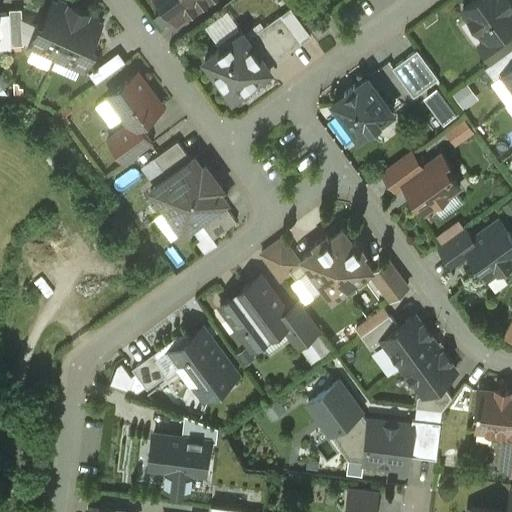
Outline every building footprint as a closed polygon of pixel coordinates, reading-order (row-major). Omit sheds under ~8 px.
[(60,0),(58,4),(53,2),(42,26),(38,25),(30,43),(57,55),(78,8),(61,0),(60,0)] [(161,0),(177,20),(203,0),(161,0)] [(472,0),(464,7),(464,6),(462,7),(464,9),(486,39),(487,40),(508,25),(511,21),(511,8),(509,5),(511,3),(509,0),(472,0)] [(97,16),(78,8),(57,55),(84,67),(93,49),(89,48),(100,23),(95,21),(97,16)] [(206,24),(217,38),(239,22),(228,8),(206,24)] [(9,12),(0,12),(0,48),(11,48),(9,12)] [(301,42),(280,13),(247,37),(268,66),(301,42)] [(247,37),(238,24),(216,40),(221,46),(205,58),(232,96),(270,68),(268,66),(247,37)] [(511,29),(508,25),(487,40),(486,39),(479,45),(491,62),(511,46),(511,29)] [(511,46),(491,62),(485,67),(494,80),(504,73),(511,66),(511,46)] [(438,77),(417,48),(392,66),(413,95),(438,77)] [(162,105),(137,71),(107,93),(128,122),(107,138),(120,155),(127,150),(127,146),(124,142),(143,129),(138,123),(162,105)] [(393,110),(367,76),(355,85),(354,84),(344,91),(345,92),(332,101),(358,136),(369,128),(372,132),(385,123),(382,118),(393,110)] [(465,107),(479,97),(468,81),(454,92),(465,107)] [(444,122),(457,111),(438,86),(424,96),(444,122)] [(447,129),(456,142),(474,129),(466,116),(447,129)] [(143,129),(124,142),(127,146),(127,150),(120,155),(125,162),(152,142),(143,129)] [(177,139),(154,156),(168,175),(191,158),(177,139)] [(411,151),(383,171),(395,188),(403,182),(403,180),(422,166),(411,151)] [(422,166),(403,180),(403,182),(424,210),(459,185),(450,172),(453,170),(441,153),(422,166)] [(168,175),(151,187),(167,209),(213,175),(205,164),(202,166),(194,156),(191,158),(168,175)] [(213,175),(167,209),(183,230),(199,218),(222,201),(226,199),(218,188),(221,186),(213,175)] [(222,201),(199,218),(213,237),(236,220),(222,201)] [(511,257),(511,236),(499,218),(472,238),(464,243),(471,253),(488,276),(498,268),(502,273),(511,266),(511,258),(511,257)] [(341,228),(303,256),(303,257),(304,257),(322,281),(331,294),(332,295),(333,294),(370,267),(371,266),(370,265),(343,228),(342,226),(341,227),(341,228)] [(464,226),(438,245),(438,246),(439,246),(453,265),(452,265),(453,266),(471,253),(464,243),(472,238),(464,226)] [(299,260),(282,236),(261,252),(280,278),(290,271),(301,263),(299,260)] [(303,257),(299,260),(301,263),(290,271),(296,278),(308,270),(318,284),(322,281),(304,257),(303,257)] [(407,285),(388,260),(371,273),(389,298),(407,285)] [(282,304),(260,274),(220,303),(252,347),(282,324),(288,320),(278,307),(282,304)] [(318,329),(298,301),(286,310),(282,304),(278,307),(288,320),(282,324),(297,345),(318,329)] [(215,304),(206,311),(212,321),(219,316),(220,311),(215,304)] [(389,313),(360,335),(370,349),(386,337),(385,336),(398,326),(389,313)] [(398,326),(385,336),(386,337),(394,347),(390,350),(402,366),(434,343),(428,335),(430,333),(423,323),(421,324),(415,315),(398,326)] [(237,374),(201,326),(169,349),(180,364),(176,366),(190,385),(194,383),(204,398),(237,374)] [(434,343),(402,366),(414,383),(418,380),(425,390),(426,392),(440,381),(455,370),(448,361),(450,360),(442,350),(440,352),(434,343)] [(168,372),(153,352),(132,368),(147,388),(168,372)] [(131,376),(121,363),(117,366),(110,384),(125,390),(131,376)] [(308,403),(337,443),(359,427),(367,428),(368,420),(338,380),(308,403)] [(440,381),(426,392),(425,390),(417,397),(415,407),(442,410),(452,397),(440,381)] [(496,391),(478,389),(475,410),(478,410),(476,429),(496,431),(496,435),(502,436),(511,437),(511,395),(508,395),(509,390),(497,389),(496,391)] [(217,427),(184,414),(181,436),(208,439),(208,441),(216,442),(217,427)] [(440,422),(412,419),(411,425),(412,425),(409,455),(436,458),(440,422)] [(411,425),(368,420),(367,428),(359,427),(337,443),(348,458),(363,460),(363,462),(407,467),(409,455),(412,425),(411,425)] [(181,436),(153,433),(149,466),(166,468),(164,487),(190,491),(192,472),(204,473),(208,441),(208,439),(181,436)] [(511,437),(502,436),(499,466),(511,467),(511,437)] [(374,511),(376,495),(349,492),(346,511),(374,511)]
